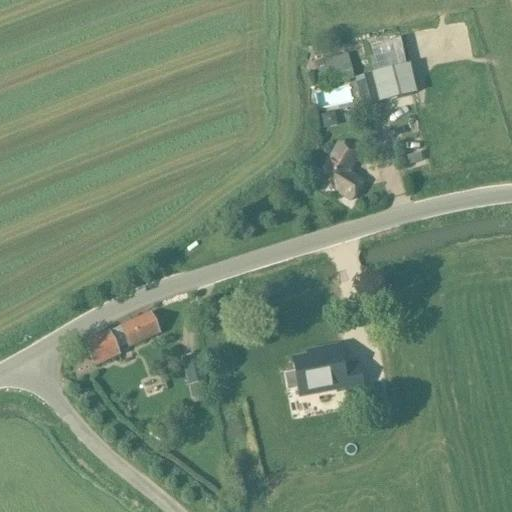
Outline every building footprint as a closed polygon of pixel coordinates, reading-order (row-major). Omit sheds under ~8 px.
[(347,55),(325,61),(315,63),(320,85),(330,82),(331,86),(354,80),(347,55)] [(372,76),(379,105),(413,98),(406,68),(372,76)] [(354,80),(362,111),(379,107),(372,76),(354,80)] [(348,174),(358,158),(340,146),(317,183),(336,194),(336,193),(351,202),(363,183),(348,174)] [(149,316),(85,345),(95,367),(117,357),(115,351),(129,345),(130,347),(158,335),(149,316)] [(299,397),(345,389),(346,393),(363,390),(359,368),(343,371),(339,350),(322,353),(323,357),(293,362),(295,373),(284,375),(287,393),(298,391),(299,397)] [(181,359),(187,388),(188,388),(192,405),(205,402),(201,385),(204,384),(197,355),(181,359)]
